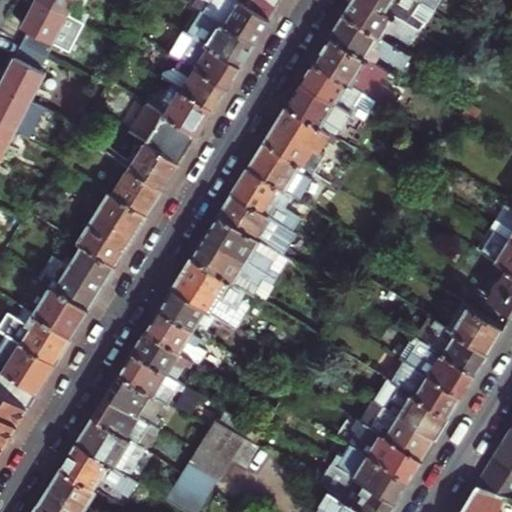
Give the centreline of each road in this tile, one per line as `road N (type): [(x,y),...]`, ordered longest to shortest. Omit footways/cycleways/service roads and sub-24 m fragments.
road 1 (residential): [(316,0),(0,510)]
road 2 (residential): [(424,511),(511,369)]
